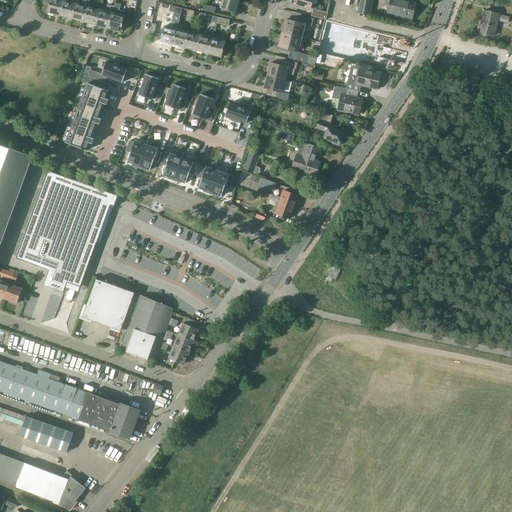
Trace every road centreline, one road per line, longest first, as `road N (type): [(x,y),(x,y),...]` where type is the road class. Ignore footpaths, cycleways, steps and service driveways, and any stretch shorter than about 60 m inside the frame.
road 1 (track): [(511,369),(336,339),(310,356),(213,511)]
road 2 (tertiary): [(290,257),(224,218),(0,131)]
road 3 (tertiary): [(290,257),(415,77),(445,0)]
road 4 (unclassified): [(277,277),(316,312),(511,355)]
road 5 (unclassified): [(0,318),(192,386)]
road 6 (unclassified): [(95,511),(192,386)]
road 7 (unclassified): [(192,386),(277,277)]
